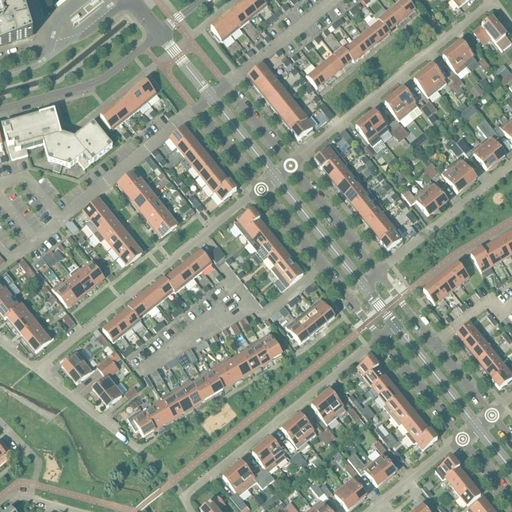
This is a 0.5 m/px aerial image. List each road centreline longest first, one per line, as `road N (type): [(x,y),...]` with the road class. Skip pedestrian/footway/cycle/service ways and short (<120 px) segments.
road 1 (residential): [(36,368),(262,191)]
road 2 (residential): [(191,511),(182,497),(381,340)]
road 3 (residential): [(494,0),(291,165)]
road 4 (residential): [(195,110),(0,270)]
road 5 (residential): [(262,191),(381,340)]
road 6 (residential): [(378,274),(491,415)]
road 7 (residential): [(0,111),(104,79),(159,34)]
road 8 (residential): [(378,274),(511,165)]
road 9 (residential): [(130,0),(87,34),(0,61)]
road 10 (residential): [(291,165),(378,274)]
road 11 (unclassified): [(365,284),(276,178)]
road 12 (residential): [(332,0),(226,86)]
road 13 (residential): [(136,448),(36,368)]
road 14 (unclassified): [(477,426),(397,326)]
road 15 (residential): [(381,340),(462,439)]
